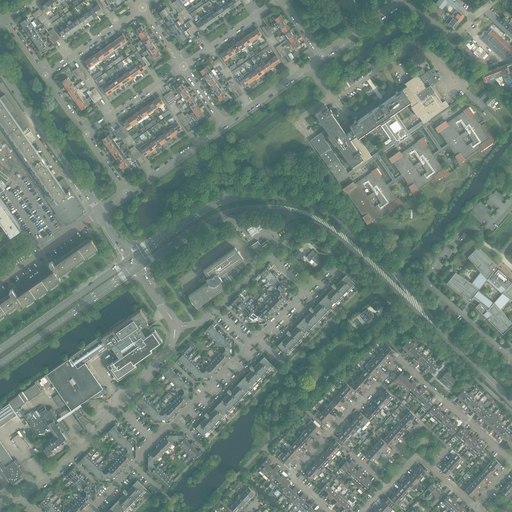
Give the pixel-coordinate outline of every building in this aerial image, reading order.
[(53,8),(56,6),(51,0),(49,0),(46,2),(52,12),(54,10),(53,8)] [(231,9),(236,6),(232,0),(227,0),(226,1),(231,9)] [(438,0),(435,4),(442,9),(447,3),(456,9),(460,4),(455,1),(454,2),(450,0),(438,0)] [(226,13),(231,9),(226,1),(221,5),(226,13)] [(52,12),(46,2),(41,6),(46,13),(51,10),(52,12)] [(94,8),(99,15),(104,11),(99,4),(94,8)] [(444,11),(442,9),(435,4),(429,13),(435,18),(438,14),(440,15),(444,11)] [(221,16),(226,13),(221,5),(222,7),(217,10),(221,16)] [(99,15),(94,8),(93,8),(92,6),(87,9),(94,18),(99,15)] [(170,12),(167,7),(159,12),(163,18),(170,12)] [(217,10),(217,11),(215,8),(211,11),(211,12),(213,14),(217,19),(221,16),(217,10)] [(89,22),(94,18),(87,9),(89,11),(84,15),(89,22)] [(464,16),(461,14),(458,11),(457,12),(455,11),(451,16),(453,17),(453,18),(459,22),(464,16)] [(172,19),(172,18),(174,17),(170,12),(163,18),(166,23),(172,19)] [(217,19),(213,14),(211,12),(206,15),(212,23),(217,19)] [(278,17),(276,14),(274,12),(272,13),(274,16),(272,17),(274,20),(275,19),(276,22),(274,24),(276,26),(276,25),(284,20),(280,15),(278,17)] [(89,22),(84,15),(82,13),(77,16),(84,25),(89,22)] [(24,28),(32,23),(26,15),(20,19),(22,22),(21,23),(24,28)] [(207,26),(212,23),(206,15),(207,17),(203,21),(207,26)] [(450,15),(444,24),(449,28),(450,26),(454,29),(459,22),(453,18),(450,15)] [(79,29),(84,25),(77,16),(79,18),(74,22),(79,29)] [(505,16),(500,22),(505,27),(510,21),(505,16)] [(170,28),(175,24),(172,19),(166,23),(170,28)] [(207,26),(203,21),(202,21),(201,19),(199,20),(200,22),(198,24),(202,30),(207,26)] [(281,29),(287,25),(284,20),(276,25),(280,30),(281,29)] [(69,25),(74,32),(79,29),(74,22),(72,23),(70,21),(69,21),(67,22),(67,23),(69,25)] [(177,22),(175,24),(170,28),(173,32),(179,29),(179,28),(180,27),(177,22)] [(28,33),(35,27),(32,23),(24,28),(28,33)] [(69,35),(74,32),(69,25),(64,28),(69,35)] [(285,34),(290,30),(287,25),(281,29),(285,34)] [(69,35),(64,28),(62,26),(60,28),(61,30),(59,32),(64,39),(69,35)] [(139,35),(145,30),(142,26),(135,30),(139,35)] [(31,38),(38,32),(35,27),(28,33),(31,38)] [(177,37),(184,32),(180,27),(179,28),(179,29),(173,32),(177,37)] [(252,32),(256,38),(262,35),(257,28),(252,32)] [(489,35),(482,40),(505,61),(506,59),(511,52),(511,46),(511,44),(509,41),(507,40),(506,39),(495,29),(494,31),(492,29),(488,34),(489,35)] [(142,40),(149,35),(145,30),(139,35),(142,40)] [(286,40),(294,35),(290,30),(285,34),(283,35),(286,40)] [(34,42),(42,37),(44,36),(42,34),(40,35),(38,32),(31,38),(34,42)] [(180,42),(186,38),(187,37),(184,32),(177,37),(180,42)] [(258,40),(256,38),(252,32),(247,36),(253,44),(258,40)] [(118,39),(124,47),(126,46),(124,44),(127,42),(123,35),(118,39)] [(145,44),(152,40),(149,35),(142,40),(145,44)] [(290,45),(297,40),(294,35),(286,40),(290,45)] [(241,40),(247,48),(253,44),(247,36),(241,40)] [(46,38),(44,40),(42,37),(34,42),(38,47),(45,42),(47,40),(46,38)] [(241,40),(240,38),(238,40),(239,41),(236,43),(240,50),(242,52),(247,48),(241,40)] [(122,48),(124,47),(118,39),(113,42),(118,48),(120,47),(122,48)] [(149,49),(155,44),(152,40),(145,44),(149,49)] [(297,40),(290,45),(293,50),(295,49),(301,45),(297,40)] [(45,42),(38,47),(41,52),(49,47),(45,42)] [(113,52),(118,48),(113,42),(109,45),(113,52)] [(235,53),(240,50),(236,43),(231,47),(235,53)] [(159,49),(155,44),(149,49),(146,51),(149,55),(152,54),(159,49)] [(108,55),(113,52),(109,45),(104,48),(108,55)] [(235,54),(235,53),(231,47),(225,51),(230,57),(231,59),(236,56),(235,54)] [(108,55),(104,48),(99,52),(104,58),(105,60),(109,57),(108,55)] [(162,54),(159,49),(152,54),(149,55),(151,57),(153,56),(155,59),(162,54)] [(225,61),(230,57),(225,51),(220,54),(225,61)] [(99,62),(104,58),(99,52),(94,55),(99,62)] [(94,65),(99,62),(94,55),(90,58),(94,65)] [(271,59),(275,65),(281,62),(276,55),(271,59)] [(275,65),(271,59),(269,57),(264,61),(270,69),(275,65)] [(90,68),(94,65),(90,58),(85,62),(90,68)] [(506,65),(498,68),(501,76),(505,74),(506,75),(509,74),(509,73),(511,71),(511,59),(510,62),(510,63),(506,65)] [(265,73),(270,69),(264,61),(259,64),(265,73)] [(144,72),(143,71),(146,69),(142,62),(137,66),(142,73),(144,72)] [(142,73),(137,66),(135,64),(133,65),(133,64),(130,66),(131,67),(137,75),(139,74),(139,75),(142,73)] [(259,77),(265,73),(259,64),(253,68),(255,70),(259,77)] [(137,75),(131,67),(130,66),(129,67),(130,67),(126,70),(132,79),(133,80),(134,79),(134,78),(137,75)] [(204,76),(209,72),(211,71),(208,66),(200,71),(204,76)] [(396,94),(386,100),(384,102),(365,115),(357,121),(356,120),(353,121),(354,123),(349,126),(352,130),(346,134),(341,127),(331,112),(332,111),(332,112),(335,110),(332,106),(330,108),(330,109),(329,110),(326,106),(314,114),(325,130),(310,140),(339,182),(376,156),(393,180),(387,184),(386,184),(380,175),(376,169),(371,172),(372,172),(355,183),(353,182),(350,184),(344,189),(363,217),(367,223),(372,220),(388,208),(390,210),(399,203),(397,199),(388,187),(392,184),(403,177),(408,184),(409,186),(413,193),(418,190),(425,184),(435,178),(436,179),(446,173),(435,156),(440,152),(441,154),(444,152),(443,150),(448,147),(449,146),(455,156),(460,162),(481,147),(482,149),(492,141),(473,115),(474,114),(469,108),(465,111),(448,123),(447,121),(437,128),(439,132),(448,144),(441,148),(424,124),(430,119),(448,106),(449,105),(448,104),(445,100),(442,102),(430,85),(440,78),(433,68),(426,73),(419,78),(417,75),(405,83),(407,86),(398,92),(398,91),(395,92),(396,94)] [(498,68),(492,70),(495,80),(498,78),(498,77),(501,76),(498,68)] [(133,80),(132,79),(126,70),(124,71),(125,74),(123,75),(127,82),(131,79),(132,80),(133,80)] [(254,80),(259,77),(255,70),(250,74),(248,72),(254,80)] [(492,70),(482,74),(485,82),(486,82),(487,83),(495,80),(492,70)] [(211,71),(209,72),(204,76),(207,81),(214,76),(211,71)] [(249,84),(254,80),(248,72),(243,75),(249,84)] [(127,82),(123,75),(120,77),(118,75),(116,76),(123,85),(127,82)] [(243,88),(249,84),(243,75),(243,76),(244,78),(239,81),(243,88)] [(118,89),(123,85),(116,76),(114,78),(116,80),(113,82),(118,89)] [(210,86),(218,81),(214,76),(207,81),(210,86)] [(65,86),(72,82),(68,77),(62,82),(65,86)] [(113,82),(111,80),(107,83),(108,86),(109,85),(113,92),(114,93),(116,92),(115,90),(118,89),(113,82)] [(351,86),(346,80),(336,87),(341,93),(351,86)] [(219,87),(221,86),(218,81),(210,86),(214,91),(219,87)] [(68,91),(75,86),(72,82),(65,86),(68,91)] [(178,94),(186,89),(182,84),(177,87),(174,89),(178,94)] [(109,95),(113,92),(109,85),(108,86),(104,89),(102,86),(100,88),(104,94),(107,93),(109,95)] [(72,96),(78,91),(75,86),(68,91),(72,96)] [(221,90),(219,87),(214,91),(217,96),(225,91),(223,88),(221,90)] [(187,88),(186,89),(178,94),(179,96),(182,95),(184,97),(189,94),(187,91),(189,90),(187,88)] [(486,89),(478,97),(479,97),(482,100),(489,92),(486,89)] [(75,100),(81,96),(78,91),(72,96),(75,100)] [(225,91),(217,96),(221,101),(224,99),(225,101),(229,99),(227,96),(226,97),(224,94),(226,92),(225,91)] [(0,142),(1,143),(6,144),(10,150),(14,148),(40,184),(45,191),(45,197),(66,227),(72,222),(80,217),(86,213),(87,212),(70,188),(67,190),(66,191),(65,190),(63,187),(61,185),(61,184),(59,182),(58,182),(45,164),(40,157),(25,135),(22,132),(24,131),(28,128),(14,108),(5,94),(0,98),(0,97),(0,142)] [(192,95),(191,96),(189,94),(184,97),(185,100),(183,102),(185,104),(187,102),(193,98),(192,95)] [(492,95),(485,103),(489,106),(496,98),(492,95)] [(78,105),(85,101),(81,96),(75,100),(78,105)] [(154,100),(159,107),(164,103),(160,97),(154,100)] [(196,103),(194,101),(195,100),(193,98),(187,102),(190,107),(196,103)] [(154,110),(159,107),(154,100),(149,104),(154,110)] [(82,110),(88,105),(85,101),(78,105),(82,110)] [(192,113),(199,108),(196,103),(190,107),(194,112),(192,113)] [(148,114),(154,110),(149,104),(144,108),(148,114)] [(143,118),(148,114),(144,108),(138,112),(143,118)] [(199,108),(192,113),(197,121),(203,117),(202,114),(203,113),(199,108)] [(138,122),(143,118),(138,112),(133,115),(138,122)] [(132,125),(138,122),(133,115),(128,119),(132,125)] [(192,121),(189,117),(189,116),(188,116),(186,118),(190,123),(189,123),(192,127),(195,125),(192,121)] [(127,129),(132,125),(128,119),(122,123),(127,129)] [(173,127),(178,134),(183,130),(179,124),(173,127)] [(178,134),(173,127),(173,128),(171,125),(169,127),(170,130),(168,131),(172,138),(178,134)] [(167,141),(172,138),(168,131),(163,135),(167,141)] [(103,143),(105,145),(106,144),(113,139),(114,139),(110,134),(102,139),(104,142),(103,143)] [(162,145),(167,141),(163,135),(157,138),(162,145)] [(162,145),(157,138),(157,139),(156,136),(150,140),(156,149),(162,145)] [(109,149),(117,144),(113,139),(106,144),(109,149)] [(151,152),(156,149),(150,140),(145,144),(151,152)] [(111,155),(120,149),(117,144),(109,149),(111,152),(110,153),(111,155)] [(146,156),(151,152),(145,144),(140,147),(146,156)] [(116,159),(123,154),(120,149),(111,155),(113,157),(114,157),(116,159)] [(119,164),(127,159),(123,154),(116,159),(119,164)] [(127,159),(119,164),(123,169),(129,165),(128,165),(130,164),(127,159)] [(0,218),(11,234),(9,235),(9,236),(22,227),(21,227),(20,228),(0,199),(0,189),(3,187),(0,183),(0,182),(0,218)] [(260,221),(247,230),(252,237),(265,229),(260,221)] [(34,237),(29,240),(34,247),(38,244),(34,237)] [(0,316),(15,306),(20,303),(21,302),(23,305),(24,305),(61,280),(58,276),(60,274),(65,271),(96,250),(89,240),(88,241),(87,240),(86,240),(72,250),(71,251),(55,262),(53,263),(52,261),(51,262),(49,263),(50,265),(47,267),(50,272),(50,273),(21,293),(17,288),(14,290),(13,289),(11,290),(10,291),(11,293),(9,294),(0,300),(0,316)] [(257,254),(270,244),(267,240),(261,245),(258,241),(251,246),(257,254)] [(244,258),(236,247),(204,270),(203,270),(207,275),(204,277),(206,279),(206,280),(207,282),(187,296),(191,301),(193,304),(196,308),(226,287),(219,276),(244,258)] [(472,284),(458,275),(455,273),(446,284),(469,302),(470,301),(476,306),(475,307),(502,335),(511,325),(511,323),(509,321),(500,310),(509,299),(511,300),(511,281),(511,283),(508,279),(508,278),(499,270),(498,269),(497,269),(496,269),(497,267),(478,247),(468,257),(470,260),(481,273),(472,284)] [(298,250),(294,254),(300,260),(304,256),(298,250)] [(316,264),(321,258),(312,250),(305,256),(309,260),(310,258),(316,264)] [(263,279),(270,271),(268,269),(270,267),(268,265),(260,274),(263,277),(263,278),(263,279)] [(230,268),(219,276),(226,286),(236,277),(230,268)] [(268,282),(276,273),(274,271),(272,273),(270,271),(263,279),(264,279),(265,279),(268,282)] [(271,286),(278,279),(276,277),(278,275),(276,273),(268,282),(271,285),(270,285),(271,286)] [(331,291),(327,294),(323,299),(333,308),(337,304),(356,284),(346,275),(338,283),(337,281),(335,283),(336,285),(335,286),(334,284),(333,284),(331,286),(333,288),(332,289),(331,287),(329,289),(331,291)] [(278,287),(284,281),(282,279),(280,281),(278,279),(271,286),(272,287),(273,286),(276,289),(278,288),(278,287)] [(281,292),(285,292),(285,286),(287,284),(284,281),(278,287),(278,288),(280,291),(279,291),(279,293),(280,293),(281,292)] [(285,303),(288,300),(286,298),(285,292),(281,292),(280,293),(281,294),(278,296),(278,297),(285,303)] [(241,294),(231,304),(233,306),(235,304),(237,306),(244,299),(245,298),(241,294)] [(278,297),(278,296),(276,295),(273,298),(272,297),(271,298),(279,305),(281,303),(283,305),(285,303),(278,297)] [(279,305),(271,298),(270,297),(266,301),(268,303),(269,303),(277,311),(279,309),(277,307),(279,305)] [(239,312),(247,303),(244,300),(245,299),(244,299),(237,306),(239,308),(237,310),(239,312)] [(314,327),(333,308),(323,299),(316,306),(314,305),(312,307),(314,308),(313,309),(311,307),(308,309),(311,311),(310,312),(308,311),(306,313),(308,314),(304,318),(301,322),(310,331),(314,327)] [(245,314),(252,306),(251,305),(250,306),(247,303),(239,312),(241,314),(243,312),(245,314)] [(275,313),(277,311),(269,303),(268,303),(266,306),(265,305),(264,306),(271,313),(273,311),(275,313)] [(255,311),(257,308),(257,306),(256,306),(255,308),(254,310),(252,308),(253,307),(252,306),(245,314),(247,316),(245,318),(247,319),(253,313),(254,313),(255,311)] [(269,315),(271,313),(264,306),(263,307),(264,308),(261,311),(262,312),(263,312),(269,319),(271,317),(269,315)] [(448,307),(445,310),(453,318),(457,315),(448,307)] [(105,394),(105,387),(102,387),(85,363),(108,347),(109,347),(111,346),(119,357),(107,366),(117,381),(137,367),(134,363),(152,351),(151,349),(162,340),(155,330),(151,332),(146,325),(144,322),(148,320),(140,309),(110,330),(101,336),(46,374),(60,393),(53,398),(60,408),(61,408),(67,404),(83,426),(86,424),(90,421),(88,421),(87,420),(86,419),(84,419),(83,417),(83,416),(82,415),(81,413),(81,412),(81,410),(81,409),(81,407),(82,406),(83,404),(84,403),(85,402),(86,401),(87,400),(89,400),(90,399),(91,399),(93,399),(94,399),(94,397),(99,397),(99,394),(105,394)] [(372,312),(370,313),(367,309),(357,317),(363,324),(365,322),(366,324),(361,328),(364,332),(370,326),(368,324),(373,320),(371,318),(373,316),(373,315),(374,314),(372,312)] [(266,322),(269,319),(263,312),(262,312),(259,315),(258,315),(258,320),(264,320),(266,322)] [(257,315),(254,313),(253,313),(247,319),(250,323),(252,320),(258,320),(258,315),(259,315),(259,314),(258,314),(258,315),(257,315)] [(288,355),(310,331),(301,322),(293,330),(291,328),(290,330),(291,332),(290,333),(288,330),(286,333),(288,335),(287,336),(286,334),(284,336),(285,338),(278,346),(288,355)] [(208,336),(215,329),(213,327),(215,325),(213,323),(205,331),(208,334),(207,335),(208,336)] [(213,339),(221,330),(219,329),(217,331),(215,329),(208,336),(209,337),(210,336),(213,339)] [(216,343),(223,336),(221,334),(223,332),(221,330),(213,339),(216,342),(215,343),(216,343)] [(222,345),(229,338),(227,336),(225,338),(223,336),(216,343),(217,344),(218,343),(221,347),(223,345),(222,345)] [(225,349),(230,349),(230,343),(232,341),(229,338),(222,345),(223,345),(225,348),(225,349)] [(405,349),(401,353),(403,355),(414,344),(408,340),(407,342),(402,347),(405,349)] [(382,348),(395,359),(397,358),(393,354),(395,352),(386,344),(382,348)] [(414,344),(403,355),(406,358),(410,354),(412,356),(418,348),(414,345),(414,344)] [(393,361),(395,359),(382,348),(384,350),(381,353),(388,360),(389,358),(393,361)] [(413,359),(410,362),(413,364),(423,353),(419,349),(418,349),(418,348),(412,356),(414,358),(413,359)] [(230,355),(230,349),(225,349),(223,349),(223,350),(225,350),(223,353),(230,360),(232,357),(230,355)] [(223,353),(221,352),(218,355),(217,354),(216,355),(224,362),(226,360),(228,362),(230,360),(223,353)] [(182,363),(189,356),(188,355),(188,356),(184,353),(176,361),(178,363),(180,361),(182,363)] [(385,362),(388,360),(381,353),(377,357),(388,367),(390,365),(385,362)] [(423,353),(413,364),(415,366),(419,362),(421,364),(428,357),(423,353)] [(221,364),(224,362),(216,355),(216,356),(216,357),(213,360),(222,368),(224,366),(221,364)] [(388,367),(377,357),(375,355),(371,359),(373,362),(380,368),(382,366),(386,369),(388,367)] [(184,369),(192,360),(189,357),(190,356),(189,356),(182,363),(184,365),(182,367),(184,369)] [(249,373),(241,381),(251,390),(274,367),(264,357),(257,365),(255,363),(253,365),(255,367),(254,368),(251,366),(249,368),(252,370),(251,371),(249,369),(247,371),(249,373)] [(421,369),(420,370),(421,371),(422,373),(433,361),(432,361),(430,359),(428,357),(421,364),(422,364),(424,366),(421,369)] [(505,358),(502,361),(507,367),(511,363),(505,358)] [(380,368),(373,362),(371,359),(367,363),(370,366),(381,375),(382,373),(378,370),(380,368)] [(190,370),(197,363),(196,363),(195,363),(192,360),(184,369),(186,371),(188,368),(190,370)] [(220,370),(222,368),(213,360),(211,363),(210,362),(209,363),(216,370),(218,368),(220,370)] [(433,361),(422,373),(425,375),(429,371),(431,373),(437,366),(433,362),(433,361)] [(199,369),(199,370),(200,368),(197,365),(198,364),(197,363),(190,370),(192,373),(190,375),(192,376),(199,369)] [(214,372),(216,370),(209,363),(208,364),(209,365),(206,368),(207,369),(214,376),(216,374),(214,372)] [(167,379),(174,371),(172,369),(174,367),(172,365),(164,374),(167,377),(166,378),(167,379)] [(379,377),(381,375),(370,366),(366,370),(373,376),(375,374),(379,377)] [(202,372),(199,370),(199,369),(192,376),(195,379),(197,377),(203,377),(203,370),(202,370),(202,372)] [(211,379),(214,376),(207,369),(204,372),(203,372),(203,370),(203,377),(209,377),(211,379)] [(371,378),(373,376),(366,370),(362,374),(373,383),(375,382),(371,378)] [(172,381),(180,373),(178,371),(176,374),(174,371),(167,379),(168,379),(169,379),(172,381)] [(456,380),(446,372),(439,380),(445,385),(447,383),(450,387),(456,380)] [(181,388),(188,381),(186,379),(184,381),(180,377),(182,375),(180,373),(172,381),(175,385),(174,385),(176,387),(177,386),(180,389),(181,388)] [(371,385),(373,383),(362,374),(359,378),(365,384),(367,382),(371,385)] [(398,385),(407,375),(405,374),(403,376),(400,374),(394,381),(398,385)] [(431,383),(435,378),(431,374),(427,378),(431,383)] [(403,388),(409,381),(407,379),(409,377),(407,375),(398,385),(403,388)] [(364,386),(365,384),(359,378),(355,382),(366,392),(367,390),(364,386)] [(182,392),(189,392),(189,386),(191,384),(188,381),(181,388),(184,390),(184,391),(182,392)] [(229,414),(251,390),(241,381),(234,388),(232,387),(230,389),(232,390),(231,391),(229,389),(227,391),(229,393),(228,395),(226,393),(224,395),(226,397),(219,404),(229,414)] [(407,392),(415,383),(413,381),(411,383),(409,381),(403,388),(407,392)] [(364,393),(366,392),(355,382),(351,386),(358,392),(360,390),(364,393)] [(411,395),(417,388),(415,386),(417,384),(415,383),(407,392),(411,395)] [(19,395),(3,406),(11,419),(18,414),(14,409),(24,402),(28,400),(29,401),(42,392),(36,384),(24,392),(23,391),(18,394),(19,395)] [(343,389),(354,398),(356,397),(352,393),(354,391),(347,384),(343,389)] [(415,399),(423,390),(421,388),(419,390),(417,388),(411,395),(415,399)] [(352,400),(354,398),(343,389),(340,393),(347,399),(349,397),(352,400)] [(460,399),(456,403),(458,405),(469,394),(463,389),(457,396),(458,398),(460,399)] [(381,392),(380,392),(389,400),(393,396),(386,390),(384,393),(382,391),(381,392)] [(419,403),(425,396),(423,394),(425,392),(423,390),(415,399),(419,403)] [(338,391),(334,395),(336,397),(341,401),(347,406),(349,405),(345,401),(347,399),(340,393),(338,391)] [(181,396),(189,403),(191,400),(189,398),(189,392),(182,392),(182,393),(184,392),(184,393),(182,396),(181,396)] [(380,392),(378,394),(380,396),(379,398),(386,404),(387,406),(391,402),(389,400),(380,392)] [(469,394),(458,405),(461,407),(465,403),(466,405),(467,405),(473,398),(475,397),(473,395),(471,393),(470,392),(469,394)] [(181,396),(182,396),(180,394),(177,398),(176,397),(175,398),(182,405),(184,403),(186,405),(189,403),(181,396)] [(141,406),(148,398),(147,398),(146,399),(143,395),(135,404),(137,406),(139,404),(141,406)] [(423,406),(431,397),(429,396),(427,398),(425,396),(419,403),(422,406),(423,406)] [(345,408),(347,406),(336,397),(333,401),(340,407),(342,405),(345,408)] [(426,412),(427,410),(433,403),(431,401),(433,399),(431,397),(423,406),(422,406),(421,408),(426,412)] [(142,411),(151,403),(148,400),(149,399),(148,398),(141,406),(143,408),(141,410),(142,411)] [(180,407),(182,405),(175,398),(174,399),(175,399),(172,403),(181,411),(182,409),(180,407)] [(373,400),(382,408),(386,404),(379,398),(377,400),(375,398),(373,400)] [(469,407),(465,411),(468,413),(468,414),(478,402),(473,398),(467,405),(469,407)] [(373,400),(371,402),(373,404),(372,406),(371,406),(378,413),(379,412),(382,408),(373,400)] [(478,402),(468,414),(470,416),(474,412),(476,414),(483,407),(485,404),(480,400),(478,402)] [(338,409),(340,407),(333,401),(329,405),(340,414),(341,413),(338,409)] [(149,413),(156,406),(155,405),(154,406),(151,403),(142,411),(145,413),(147,411),(149,413)] [(179,413),(181,411),(172,403),(169,406),(168,405),(168,406),(175,413),(177,411),(179,413)] [(206,438),(229,414),(219,404),(211,412),(210,410),(208,412),(209,414),(208,415),(206,412),(204,415),(206,417),(205,418),(204,416),(202,418),(203,420),(196,428),(206,438)] [(338,416),(340,414),(329,405),(325,409),(332,415),(334,413),(338,416)] [(0,472),(7,483),(10,481),(13,486),(23,479),(22,477),(21,475),(21,474),(22,473),(25,471),(18,461),(16,458),(13,461),(12,460),(13,460),(0,440),(0,426),(11,419),(3,406),(0,408),(0,472)] [(26,417),(25,418),(37,434),(38,436),(40,434),(50,428),(54,434),(56,436),(44,444),(46,447),(43,449),(49,458),(66,446),(67,445),(64,440),(67,438),(64,434),(63,432),(67,429),(56,413),(53,408),(48,411),(44,406),(38,411),(37,410),(30,415),(26,417)] [(150,419),(159,410),(156,408),(157,407),(156,406),(149,413),(151,415),(149,417),(150,419)] [(173,415),(175,413),(168,406),(167,406),(168,407),(165,411),(166,412),(173,419),(175,417),(173,415)] [(366,408),(375,416),(378,413),(371,406),(369,408),(367,407),(366,408)] [(432,416),(440,407),(438,406),(436,408),(434,406),(428,413),(432,416)] [(436,420),(442,413),(440,411),(442,409),(440,407),(432,416),(436,420)] [(476,418),(475,420),(477,422),(488,411),(484,408),(483,407),(476,414),(478,416),(476,418)] [(366,408),(364,410),(366,412),(364,414),(371,421),(375,416),(366,408)] [(330,417),(332,415),(325,409),(322,413),(332,423),(334,421),(330,417)] [(488,411),(477,422),(480,425),(483,420),(486,422),(486,423),(494,414),(489,409),(488,411)] [(162,420),(162,412),(161,412),(161,415),(160,415),(158,412),(159,411),(159,410),(150,419),(154,422),(156,420),(162,420)] [(410,411),(406,415),(413,422),(415,420),(417,422),(419,420),(418,419),(410,411)] [(170,422),(173,419),(166,412),(163,415),(162,415),(162,412),(162,420),(168,420),(170,422)] [(331,424),(332,423),(322,413),(318,417),(325,423),(327,421),(331,424)] [(354,415),(365,425),(369,421),(367,419),(360,413),(358,415),(356,413),(354,415)] [(440,424),(448,415),(446,413),(445,415),(442,413),(436,420),(440,424)] [(488,425),(484,429),(487,431),(499,418),(494,414),(486,423),(488,425)] [(354,415),(352,417),(355,419),(353,421),(361,429),(362,429),(365,425),(354,415)] [(406,416),(402,419),(411,427),(413,426),(411,424),(413,422),(406,415),(406,416)] [(444,427),(450,420),(448,419),(450,417),(448,415),(440,424),(444,427)] [(499,418),(487,431),(489,433),(493,429),(495,431),(502,424),(503,422),(499,418)] [(402,420),(399,423),(406,430),(408,428),(409,429),(411,427),(402,419),(402,420)] [(324,432),(313,422),(311,420),(307,424),(310,426),(317,433),(318,431),(322,434),(324,432)] [(448,431),(456,422),(454,420),(452,422),(450,420),(444,427),(448,431)] [(347,423),(358,433),(361,429),(353,421),(351,423),(349,421),(347,423)] [(397,422),(393,426),(395,427),(404,436),(406,434),(404,432),(406,430),(399,423),(397,422)] [(448,431),(452,434),(458,428),(456,426),(458,424),(456,422),(448,431)] [(347,423),(345,425),(347,427),(346,429),(345,429),(354,437),(355,437),(358,433),(347,423)] [(110,437),(117,430),(116,428),(117,426),(115,424),(107,433),(110,436),(109,437),(110,437)] [(497,434),(494,437),(496,440),(507,428),(502,424),(495,431),(498,433),(497,434)] [(310,426),(306,430),(317,440),(318,438),(315,435),(315,434),(317,433),(310,426)] [(402,438),(404,436),(395,427),(391,431),(398,438),(400,436),(402,438)] [(507,428),(496,440),(499,442),(501,440),(503,438),(505,440),(511,433),(511,432),(511,430),(508,427),(507,428)] [(459,439),(467,430),(465,428),(463,430),(461,428),(455,434),(453,437),(457,441),(459,439)] [(304,429),(300,432),(301,433),(302,434),(309,441),(312,438),(315,442),(317,440),(306,430),(304,429)] [(340,431),(351,441),(354,437),(345,429),(343,431),(341,429),(340,431)] [(115,440),(123,432),(122,430),(120,432),(117,430),(110,437),(111,438),(112,437),(115,440)] [(463,443),(469,436),(467,434),(469,431),(467,430),(459,439),(463,443)] [(340,435),(338,437),(345,444),(347,446),(351,441),(340,431),(338,433),(339,434),(340,435)] [(396,440),(398,438),(391,431),(388,436),(397,444),(399,442),(396,440)] [(118,445),(125,437),(123,436),(125,434),(123,432),(115,440),(118,443),(117,444),(118,445)] [(179,443),(186,436),(183,433),(181,435),(175,436),(175,443),(176,443),(176,440),(177,440),(179,443)] [(175,443),(175,436),(169,436),(167,434),(164,436),(171,443),(174,440),(175,440),(175,443)] [(302,434),(299,438),(309,448),(311,446),(307,443),(309,441),(302,434)] [(467,446),(475,437),(473,435),(471,437),(469,436),(463,443),(467,446)] [(173,445),(171,443),(164,436),(162,438),(164,440),(162,442),(170,450),(171,449),(170,448),(173,445)] [(182,448),(188,442),(186,440),(188,438),(186,436),(179,443),(178,445),(181,448),(182,448)] [(395,446),(397,444),(388,436),(384,440),(391,446),(393,444),(395,446)] [(124,446),(131,439),(129,438),(127,440),(125,437),(118,445),(119,446),(120,445),(123,448),(125,447),(124,446)] [(471,450),(477,443),(475,441),(477,439),(475,437),(467,446),(471,450)] [(308,450),(309,448),(299,438),(295,442),(302,449),(304,447),(308,450)] [(127,450),(132,450),(132,445),(134,442),(131,439),(124,446),(125,447),(127,449),(127,450)] [(377,443),(386,451),(388,449),(386,448),(388,445),(381,439),(377,443)] [(330,442),(340,452),(341,453),(345,448),(343,446),(342,446),(335,440),(333,442),(331,441),(330,442)] [(169,450),(170,450),(162,442),(160,445),(158,443),(156,444),(165,453),(168,450),(169,450)] [(186,452),(194,444),(193,442),(191,444),(188,442),(182,448),(181,448),(181,449),(182,450),(183,450),(186,452)] [(300,451),(302,449),(295,442),(291,446),(302,456),(304,454),(300,451)] [(330,442),(328,445),(330,446),(328,448),(335,455),(336,454),(337,454),(338,454),(340,452),(330,442)] [(385,453),(386,451),(377,443),(374,447),(381,454),(383,452),(385,453)] [(475,453),(483,444),(481,443),(479,445),(477,443),(471,450),(469,452),(473,455),(475,453)] [(162,456),(165,453),(156,444),(155,446),(157,448),(155,450),(162,457),(163,457),(162,456)] [(189,456),(196,449),(194,448),(196,446),(194,444),(186,452),(189,455),(189,456)] [(483,444),(475,453),(479,457),(485,450),(483,448),(485,446),(483,444)] [(300,458),(302,456),(291,446),(288,450),(295,457),(297,455),(300,458)] [(379,456),(381,454),(374,447),(370,451),(379,459),(381,457),(379,456)] [(324,449),(322,450),(331,459),(335,455),(328,448),(326,450),(324,449)] [(191,457),(194,460),(202,452),(200,450),(198,452),(196,449),(189,456),(189,455),(188,456),(190,458),(191,457)] [(132,457),(132,450),(127,450),(125,450),(125,451),(127,451),(127,452),(125,455),(132,462),(135,459),(132,457)] [(161,458),(162,457),(155,450),(153,452),(151,450),(149,452),(156,459),(157,461),(160,457),(161,458)] [(293,459),(295,457),(288,450),(284,454),(295,464),(296,462),(293,459)] [(333,460),(331,459),(322,450),(321,452),(323,454),(321,456),(328,463),(330,464),(333,460)] [(377,461),(379,459),(370,451),(366,456),(373,462),(375,460),(377,461)] [(153,462),(156,459),(149,452),(146,455),(148,457),(148,463),(155,463),(153,463),(153,462)] [(295,464),(284,454),(282,452),(278,456),(287,465),(289,463),(293,466),(295,464)] [(132,462),(125,455),(123,453),(120,457),(119,456),(126,463),(128,462),(130,464),(132,462)] [(450,456),(459,464),(463,459),(456,453),(454,456),(452,454),(450,456)] [(85,465),(91,457),(90,456),(90,457),(86,454),(78,462),(80,465),(82,462),(85,465)] [(123,466),(126,463),(119,456),(117,458),(118,458),(116,461),(124,469),(126,468),(123,466)] [(324,467),(328,463),(321,456),(319,459),(317,457),(315,458),(324,467)] [(455,468),(459,464),(450,456),(448,458),(450,459),(449,461),(455,468)] [(86,470),(94,462),(91,459),(92,458),(91,457),(85,465),(87,466),(85,469),(86,470)] [(264,474),(271,467),(269,465),(271,462),(267,458),(260,466),(262,468),(260,471),(264,474)] [(320,471),(324,467),(315,458),(313,461),(315,462),(313,465),(320,471)] [(499,467),(501,465),(494,458),(490,463),(500,471),(501,469),(499,467)] [(122,472),(124,469),(116,461),(112,465),(111,464),(118,471),(120,470),(122,472)] [(346,461),(339,470),(343,473),(345,472),(353,463),(351,461),(349,463),(346,461)] [(452,472),(455,468),(449,461),(447,464),(444,462),(443,464),(452,472)] [(92,472),(99,465),(98,464),(97,465),(94,462),(86,470),(88,472),(90,470),(92,472)] [(149,475),(156,467),(153,464),(155,464),(155,463),(148,463),(148,470),(146,472),(149,475)] [(353,463),(345,472),(349,475),(355,468),(353,467),(355,465),(353,463)] [(498,473),(500,471),(490,463),(487,467),(494,473),(496,471),(498,473)] [(116,474),(118,471),(111,464),(110,465),(111,466),(108,469),(109,471),(117,477),(118,476),(116,474)] [(414,468),(423,476),(426,472),(428,474),(430,471),(422,464),(420,466),(418,468),(416,466),(414,468)] [(448,476),(452,472),(443,464),(441,466),(443,467),(441,470),(448,476)] [(101,471),(102,470),(99,466),(100,466),(99,465),(92,472),(94,474),(92,476),(94,478),(101,471)] [(317,475),(320,471),(313,465),(311,467),(309,465),(308,466),(317,475)] [(155,476),(162,469),(162,468),(161,469),(157,466),(156,467),(149,475),(151,477),(153,474),(155,476)] [(269,478),(278,468),(276,466),(273,469),(271,467),(264,474),(265,475),(269,478)] [(313,479),(317,475),(308,466),(306,468),(308,470),(306,473),(305,475),(311,479),(312,478),(313,479)] [(69,480),(76,473),(74,471),(76,469),(74,467),(66,475),(69,478),(68,479),(69,480)] [(492,475),(494,473),(487,467),(483,471),(492,479),(494,477),(492,475)] [(271,483),(279,475),(277,473),(280,469),(278,468),(269,478),(272,481),(271,483)] [(355,468),(349,475),(353,479),(361,470),(359,468),(357,470),(355,468)] [(414,468),(412,470),(414,472),(413,474),(412,474),(419,480),(423,476),(414,468)] [(157,482),(165,474),(162,471),(163,470),(162,469),(155,476),(157,478),(155,481),(157,482)] [(353,479),(351,481),(355,485),(357,483),(363,476),(361,474),(363,472),(361,470),(353,479)] [(104,474),(101,471),(94,478),(97,481),(99,479),(105,479),(105,471),(104,471),(105,474),(104,474)] [(113,481),(117,477),(109,471),(106,474),(105,471),(105,479),(111,479),(113,481)] [(490,481),(492,479),(483,471),(480,475),(487,481),(488,479),(490,481)] [(74,483),(82,475),(80,473),(78,475),(76,473),(69,480),(70,481),(71,480),(74,483)] [(163,484),(170,476),(169,476),(169,477),(165,474),(157,482),(159,484),(161,482),(163,484)] [(407,476),(416,485),(416,484),(419,480),(412,474),(411,476),(408,474),(407,476)] [(77,488),(84,480),(82,478),(84,476),(82,475),(74,483),(77,486),(76,487),(77,488)] [(279,487),(286,479),(282,475),(281,477),(279,475),(271,483),(274,486),(275,484),(277,486),(277,485),(279,487)] [(485,483),(487,481),(480,475),(476,479),(485,487),(486,485),(485,483)] [(170,476),(163,484),(165,486),(163,488),(165,490),(173,482),(170,478),(171,477),(170,476)] [(357,483),(355,485),(356,486),(359,488),(361,486),(369,477),(367,476),(365,478),(363,476),(357,483)] [(407,476),(405,478),(407,480),(406,482),(405,482),(412,489),(414,490),(418,486),(416,485),(407,476)] [(361,486),(359,488),(363,492),(365,490),(371,483),(369,481),(371,479),(369,477),(361,486)] [(283,495),(290,488),(288,486),(291,483),(286,479),(279,487),(281,489),(279,491),(283,495)] [(483,489),(485,487),(476,479),(472,483),(479,489),(481,487),(483,489)] [(83,489),(90,482),(88,480),(86,482),(84,480),(77,488),(78,489),(78,488),(82,491),(83,489)] [(122,496),(114,504),(122,511),(126,511),(147,490),(137,481),(130,488),(128,486),(126,488),(128,490),(127,491),(124,489),(123,491),(125,493),(124,494),(122,492),(120,494),(122,496)] [(86,493),(91,493),(91,487),(93,485),(90,482),(83,489),(86,492),(86,493),(85,493),(85,494),(86,494),(86,493)] [(400,484),(399,485),(408,493),(412,489),(405,482),(403,484),(401,483),(400,484)] [(431,493),(439,484),(437,482),(435,484),(433,482),(427,489),(431,493)] [(477,491),(479,489),(472,483),(469,487),(478,495),(479,493),(477,491)] [(326,484),(320,490),(323,493),(321,495),(322,496),(331,487),(326,484)] [(443,491),(441,490),(442,489),(439,487),(441,485),(439,484),(431,493),(435,496),(434,497),(436,499),(443,491)] [(399,485),(398,486),(400,488),(398,490),(405,497),(408,493),(399,485)] [(287,499),(297,488),(295,486),(292,490),(290,488),(283,495),(287,499)] [(331,487),(322,496),(325,498),(326,496),(328,498),(335,491),(334,490),(336,488),(333,486),(331,488),(331,487)] [(511,492),(505,486),(501,491),(508,497),(511,492)] [(243,490),(252,498),(255,493),(248,487),(246,490),(245,489),(244,489),(243,490)] [(476,497),(478,495),(469,487),(465,491),(472,497),(474,495),(476,497)] [(290,504),(298,495),(296,493),(299,490),(297,488),(287,499),(289,500),(288,501),(290,504)] [(248,502),(252,498),(243,490),(243,491),(243,492),(241,495),(248,502)] [(393,492),(392,493),(401,501),(402,500),(405,497),(398,490),(396,492),(394,491),(393,492)] [(335,491),(328,498),(331,500),(329,502),(330,504),(339,495),(335,491)] [(339,495),(330,504),(333,505),(334,503),(336,505),(343,498),(345,496),(341,492),(339,495)] [(83,498),(90,505),(93,502),(91,499),(91,493),(86,493),(86,494),(86,495),(84,498),(83,498)] [(392,493),(391,494),(393,496),(391,499),(398,505),(399,506),(403,502),(401,501),(392,493)] [(295,506),(305,495),(303,494),(300,497),(298,495),(290,504),(292,502),(295,506)] [(43,507),(51,500),(51,499),(47,495),(37,505),(39,507),(41,505),(43,507)] [(244,506),(248,502),(241,495),(238,498),(238,497),(237,497),(236,498),(244,506)] [(299,510),(306,502),(304,501),(307,497),(305,495),(295,506),(299,510)] [(83,498),(84,498),(82,496),(79,499),(78,499),(77,499),(85,506),(86,504),(89,506),(90,505),(83,498)] [(343,498),(336,505),(339,507),(337,509),(338,511),(347,502),(349,500),(345,496),(343,498)] [(447,507),(455,498),(453,496),(451,498),(449,496),(443,503),(447,507)] [(77,499),(76,498),(75,499),(77,500),(76,500),(77,501),(74,504),(82,511),(83,511),(84,511),(82,509),(85,506),(77,499)] [(241,510),(244,506),(236,498),(235,499),(235,500),(236,501),(233,503),(241,510)] [(383,498),(381,500),(390,508),(394,504),(387,498),(385,500),(383,498)] [(451,510),(457,503),(455,501),(457,499),(455,498),(447,507),(451,510)] [(50,502),(51,501),(51,500),(43,507),(45,509),(43,511),(46,511),(53,505),(50,502)] [(381,500),(380,502),(382,504),(380,506),(386,511),(389,511),(392,510),(390,508),(381,500)] [(302,511),(304,511),(313,503),(311,501),(308,504),(306,502),(299,510),(302,511)] [(347,502),(338,511),(339,511),(341,511),(342,511),(344,511),(345,511),(351,506),(347,502)] [(234,511),(238,511),(241,510),(233,503),(231,506),(230,506),(229,506),(234,511)] [(311,511),(314,510),(312,508),(315,504),(313,503),(304,511),(311,511)] [(453,511),(456,511),(463,505),(461,503),(459,506),(457,503),(451,510),(453,511)]
